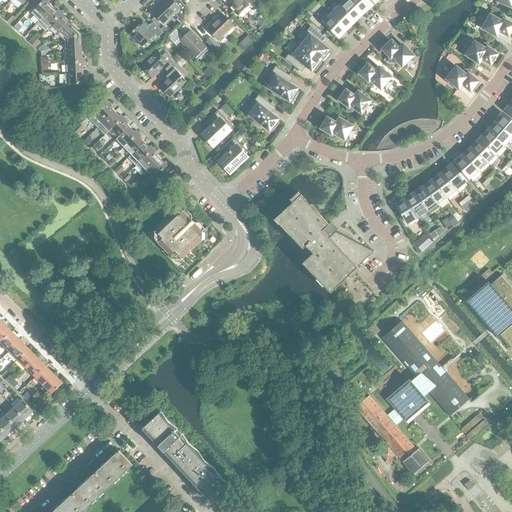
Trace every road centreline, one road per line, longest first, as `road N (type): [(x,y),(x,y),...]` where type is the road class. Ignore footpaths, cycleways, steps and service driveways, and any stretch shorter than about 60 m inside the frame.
road 1 (tertiary): [(224,205),(251,236),(249,257),(196,288),(94,389)]
road 2 (tertiary): [(108,26),(116,73),(171,128),(224,205)]
road 3 (residential): [(291,139),(344,58),(364,50),(418,0)]
road 4 (residential): [(363,161),(412,153),(456,129),(511,61)]
road 5 (residential): [(363,161),(366,207),(392,253),(368,283)]
road 6 (residential): [(94,389),(0,296)]
road 7 (residential): [(29,511),(124,422)]
road 8 (tertiary): [(0,476),(94,389)]
road 9 (residential): [(207,511),(124,422)]
